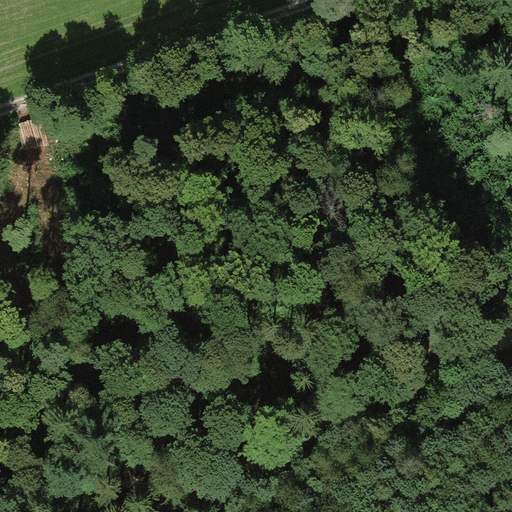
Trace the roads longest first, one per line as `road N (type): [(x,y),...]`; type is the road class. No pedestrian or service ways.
road 1 (track): [(418,0),(319,41),(0,146)]
road 2 (track): [(511,350),(149,511)]
